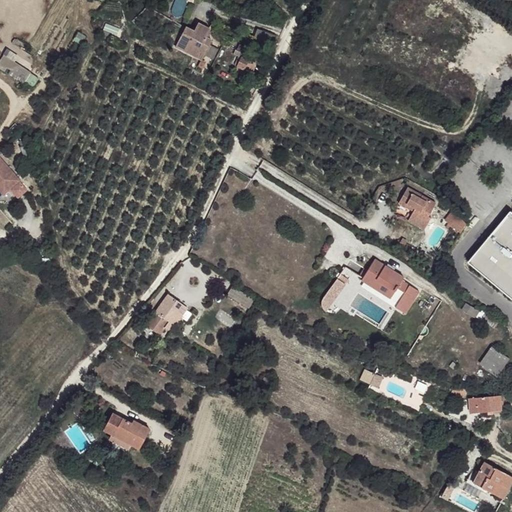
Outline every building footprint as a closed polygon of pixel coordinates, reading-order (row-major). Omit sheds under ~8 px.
[(185,28),(176,47),(202,60),(211,41),(205,38),(209,30),(198,24),(194,32),(185,28)] [(112,34),(102,31),(100,36),(110,40),(112,34)] [(73,40),(82,45),(87,37),(79,32),(73,40)] [(0,60),(0,68),(23,84),(31,72),(4,55),(0,60)] [(237,66),(251,72),(255,63),(242,57),(237,66)] [(19,142),(21,147),(29,144),(26,139),(19,142)] [(21,147),(26,159),(33,156),(29,144),(21,147)] [(0,191),(3,195),(20,180),(0,157),(0,191)] [(408,187),(400,200),(415,208),(413,211),(408,220),(417,225),(419,221),(427,225),(431,218),(428,217),(436,203),(408,187)] [(399,203),(413,211),(415,208),(400,200),(399,203)] [(446,227),(451,231),(454,227),(461,233),(467,224),(454,210),(447,219),(449,223),(446,227)] [(511,211),(467,263),(511,299),(511,211)] [(363,278),(362,280),(364,281),(398,303),(396,307),(405,313),(419,291),(402,280),(404,277),(375,259),(368,270),(363,278)] [(359,275),(363,278),(368,270),(364,268),(359,275)] [(362,286),(396,307),(398,303),(364,281),(362,286)] [(232,286),(227,295),(249,308),(254,300),(232,286)] [(168,294),(146,325),(159,334),(165,327),(168,329),(178,315),(181,317),(187,321),(192,314),(187,310),(188,308),(168,294)] [(466,303),(463,308),(495,328),(499,320),(477,307),(476,309),(466,303)] [(178,315),(168,329),(171,332),(181,317),(178,315)] [(481,364),(497,376),(509,359),(492,347),(481,364)] [(360,380),(378,388),(382,378),(365,369),(360,380)] [(454,385),(452,393),(466,398),(468,390),(454,385)] [(469,398),(470,408),(479,407),(479,413),(503,411),(501,395),(469,398)] [(70,409),(75,412),(85,400),(80,397),(70,409)] [(113,414),(104,430),(111,434),(131,444),(139,449),(150,429),(137,422),(135,426),(113,414)] [(108,439),(128,450),(131,444),(111,434),(108,439)] [(511,476),(484,462),(475,479),(483,484),(481,487),(503,499),(511,482),(511,476)]
